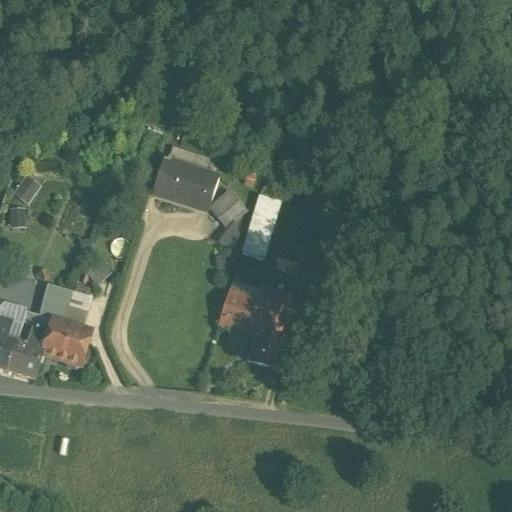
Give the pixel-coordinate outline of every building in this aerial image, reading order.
[(208,159),(180,150),(178,155),(171,153),(169,159),(168,158),(156,195),(208,212),(218,178),(203,173),(208,159)] [(25,203),(39,187),(27,177),(14,192),(25,203)] [(245,210),(231,194),(215,208),(229,223),(245,210)] [(280,207),(259,200),(242,254),(263,261),(280,207)] [(229,223),(215,208),(210,212),(224,228),(229,223)] [(24,227),(24,210),(10,209),(9,227),(24,227)] [(107,273),(98,262),(86,272),(95,283),(107,273)] [(282,295),(271,291),(261,287),(257,300),(230,292),(219,325),(256,337),(247,363),(273,371),(299,291),(285,286),(282,295)] [(72,293),(47,287),(38,318),(59,324),(66,307),(72,293)] [(94,292),(79,287),(76,295),(92,299),(94,292)] [(76,295),(72,293),(66,307),(88,314),(92,299),(76,295)] [(88,314),(66,307),(59,324),(59,325),(83,332),(88,314)] [(0,320),(0,372),(8,374),(17,346),(7,343),(13,324),(0,320)] [(59,325),(52,323),(43,352),(42,356),(65,363),(65,365),(66,368),(75,371),(78,369),(78,368),(80,368),(91,334),(83,332),(59,325)] [(49,332),(37,328),(30,349),(43,352),(49,332)] [(30,349),(17,346),(8,374),(35,381),(42,356),(43,352),(30,349)]
